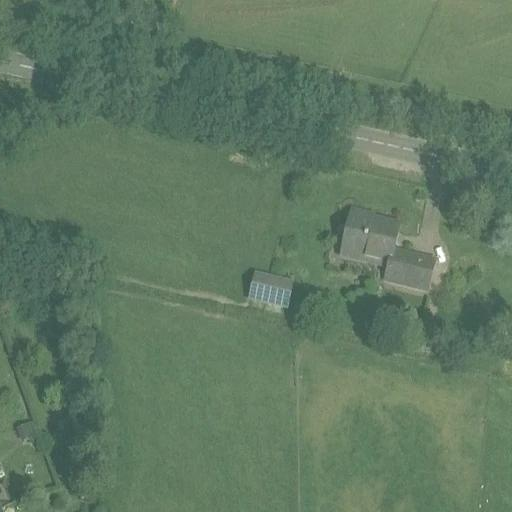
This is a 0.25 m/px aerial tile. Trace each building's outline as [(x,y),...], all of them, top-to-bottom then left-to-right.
[(352,211),(344,244),(357,247),(354,260),(389,268),(386,281),(428,291),(433,269),(391,259),(399,227),(372,220),(373,216),(352,211)] [(249,304),(289,313),(293,287),(256,280),(249,304)] [(412,320),(406,346),(432,352),(438,326),(412,320)] [(67,421),(57,424),(61,438),(72,435),(67,421)] [(33,424),(16,431),(22,444),(38,437),(33,424)]
